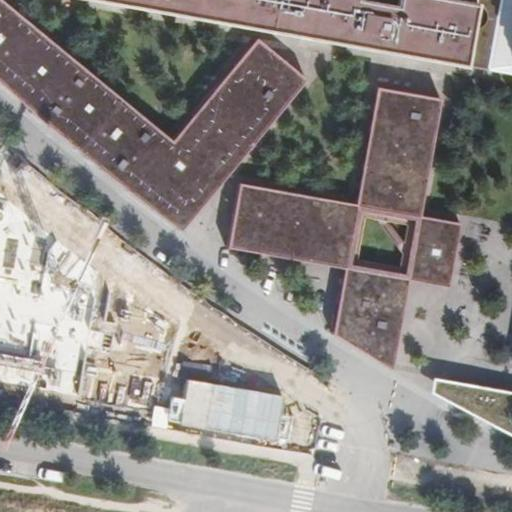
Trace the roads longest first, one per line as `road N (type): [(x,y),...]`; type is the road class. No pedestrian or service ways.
road 1 (tertiary): [(0,442),(349,506)]
road 2 (residential): [(370,381),(349,506)]
